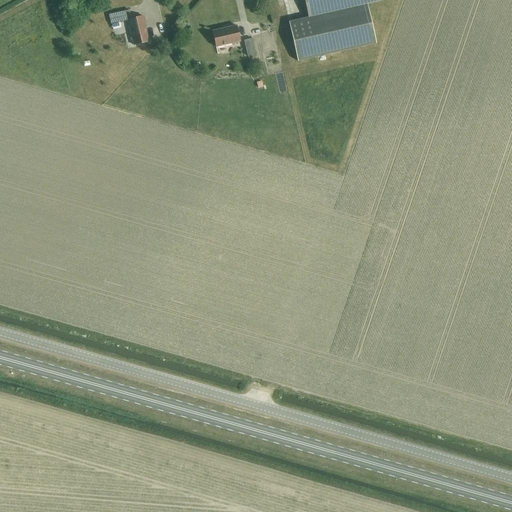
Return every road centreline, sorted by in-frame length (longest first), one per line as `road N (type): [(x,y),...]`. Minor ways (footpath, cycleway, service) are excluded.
road 1 (primary): [(511,503),(0,357)]
road 2 (unclassified): [(511,478),(0,332)]
road 3 (track): [(403,511),(0,396)]
